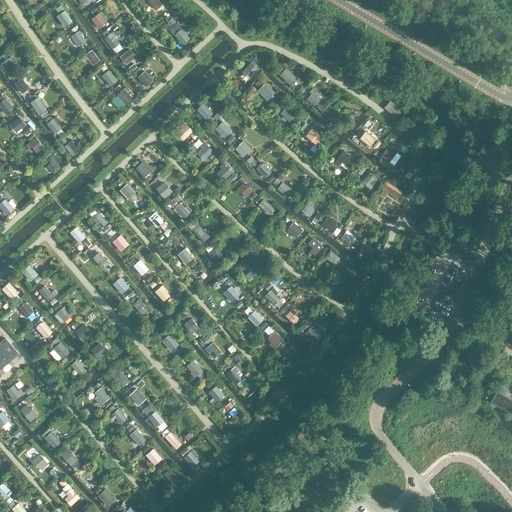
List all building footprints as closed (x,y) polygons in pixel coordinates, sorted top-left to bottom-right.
[(147,0),(155,10),(162,5),(158,0),(147,0)] [(73,21),(65,10),(57,16),(64,27),(73,21)] [(107,22),(100,12),(91,19),(98,28),(107,22)] [(173,17),(168,22),(171,26),(176,22),(173,17)] [(190,39),(183,29),(175,35),(182,45),(190,39)] [(112,49),(120,43),(112,33),(110,34),(107,30),(102,33),(105,37),(104,38),(112,49)] [(71,36),(79,47),(86,42),(79,31),(71,36)] [(137,56),(130,49),(120,57),(127,65),(137,56)] [(92,50),(85,55),(82,57),(85,61),(88,59),(93,65),(100,60),(92,50)] [(257,55),(252,60),(256,64),(260,58),(257,55)] [(11,57),(9,59),(2,64),(8,74),(16,68),(12,63),(14,61),(11,57)] [(101,61),(96,65),(99,70),(104,66),(101,61)] [(259,69),(251,62),(242,72),(250,79),(259,69)] [(134,63),(129,67),(132,72),(138,67),(134,63)] [(101,76),(110,87),(118,80),(109,69),(101,76)] [(281,76),(289,84),(296,77),(287,69),(281,76)] [(138,77),(146,87),(153,81),(144,71),(138,77)] [(14,83),(22,94),(30,88),(22,77),(20,79),(18,76),(15,78),(17,81),(14,83)] [(297,78),(292,84),(298,88),(302,83),(297,78)] [(260,79),(255,84),(258,87),(263,83),(260,79)] [(257,91),(267,100),(275,92),(265,83),(257,91)] [(306,99),(315,106),(321,99),(318,97),(320,94),(313,87),(309,92),(311,93),(306,99)] [(116,95),(125,105),(133,98),(124,88),(116,95)] [(38,97),(31,102),(39,115),(47,110),(38,97)] [(0,106),(5,113),(13,107),(7,98),(0,103),(0,106)] [(386,106),(395,114),(400,108),(391,100),(386,106)] [(197,109),(206,119),(213,113),(203,103),(197,109)] [(282,104),(277,109),(280,112),(285,107),(282,104)] [(280,113),(290,122),(297,115),(287,106),(280,113)] [(341,116),(342,114),(335,109),(327,118),(337,126),(344,118),(341,116)] [(50,114),(44,119),(47,123),(53,118),(50,114)] [(20,116),(10,124),(16,132),(26,123),(20,116)] [(56,116),(53,118),(47,123),(55,133),(61,128),(57,122),(59,120),(56,116)] [(223,121),(215,128),(224,137),(232,130),(223,121)] [(177,132),(184,140),(193,131),(185,122),(180,126),(182,128),(177,132)] [(304,122),(299,127),(303,130),(308,125),(304,122)] [(305,136),(316,144),(322,136),(312,127),(305,136)] [(195,131),(191,135),(195,140),(199,136),(195,131)] [(366,131),(360,138),(369,146),(376,139),(366,131)] [(44,148),(36,137),(26,145),(29,149),(32,146),(37,153),(44,148)] [(80,143),(76,146),(72,140),(65,146),(73,156),(83,147),(80,143)] [(252,149),(244,140),(235,148),(243,157),(252,149)] [(197,153),(204,160),(213,151),(205,142),(200,146),(202,148),(197,153)] [(388,145),(380,155),(388,161),(396,151),(388,145)] [(343,150),(335,161),(341,165),(343,161),(349,165),(354,158),(343,150)] [(47,166),(54,174),(61,168),(51,156),(47,159),(50,163),(47,166)] [(136,168),(144,177),(151,171),(143,162),(136,168)] [(256,168),(265,178),(272,172),(263,162),(256,168)] [(216,173),(224,181),(233,172),(223,163),(220,167),(222,169),(216,173)] [(361,164),(356,171),(362,175),(367,168),(361,164)] [(362,182),(371,189),(378,180),(369,173),(362,182)] [(158,186),(165,180),(161,176),(154,183),(158,186)] [(156,188),(165,199),(173,192),(164,181),(156,188)] [(253,191),(244,182),(235,191),(238,195),(241,192),(246,198),(253,191)] [(277,189),(288,198),(294,190),(283,182),(277,189)] [(386,182),(379,193),(385,197),(388,192),(392,186),(386,182)] [(120,190),(128,199),(136,192),(127,183),(120,190)] [(254,192),(249,197),(252,200),(257,195),(254,192)] [(0,202),(0,207),(7,215),(14,209),(6,198),(0,202)] [(173,198),(166,205),(169,208),(171,206),(183,218),(192,210),(188,205),(185,207),(181,203),(179,204),(173,198)] [(258,205),(270,215),(275,210),(263,199),(258,205)] [(312,213),(313,214),(314,212),(314,211),(313,205),(310,201),(309,202),(308,201),(301,209),(309,217),(312,213)] [(148,218),(157,228),(165,221),(156,211),(148,218)] [(92,218),(101,229),(108,222),(99,212),(92,218)] [(317,214),(313,220),(316,223),(321,218),(317,214)] [(322,224),(331,231),(338,222),(328,215),(322,224)] [(194,221),(188,225),(192,229),(197,225),(194,221)] [(288,229),(298,237),(303,231),(293,222),(288,229)] [(108,225),(102,230),(105,234),(111,229),(108,225)] [(70,233),(79,243),(86,237),(77,226),(70,233)] [(193,231),(203,242),(210,237),(200,226),(193,231)] [(169,228),(164,233),(168,237),(173,232),(169,228)] [(341,238),(351,246),(356,239),(346,231),(341,238)] [(121,234),(113,241),(121,250),(129,243),(121,234)] [(310,252),(315,256),(324,245),(313,237),(308,244),(313,248),(310,252)] [(177,246),(179,251),(187,247),(185,243),(177,246)] [(212,243),(206,249),(209,252),(215,247),(212,243)] [(359,251),(370,258),(375,251),(365,243),(359,251)] [(217,264),(225,257),(216,246),(208,253),(217,264)] [(193,257),(186,248),(177,255),(185,264),(193,257)] [(340,258),(330,250),(325,257),(335,265),(340,258)] [(101,268),(107,263),(98,253),(93,258),(101,268)] [(133,266),(142,275),(149,268),(140,259),(133,266)] [(22,271),(30,281),(38,274),(30,264),(22,271)] [(343,273),(353,280),(358,271),(349,265),(343,273)] [(245,276),(252,284),(258,279),(255,276),(257,273),(252,269),(245,276)] [(113,283),(121,294),(129,287),(121,277),(113,283)] [(1,289),(10,299),(18,292),(9,282),(1,289)] [(54,289),(51,292),(45,285),(39,290),(48,301),(57,293),(54,289)] [(155,291),(164,301),(170,295),(162,285),(155,291)] [(223,292),(232,302),(240,295),(231,285),(223,292)] [(273,287),(264,295),(273,304),(280,297),(276,294),(278,292),(273,287)] [(133,304),(142,315),(149,309),(140,298),(133,304)] [(34,311),(26,302),(25,303),(21,299),(16,304),(18,306),(19,305),(20,306),(19,307),(27,317),(34,311)] [(59,302),(53,307),(57,311),(62,306),(59,302)] [(57,312),(65,322),(72,315),(64,306),(57,312)] [(292,306),(289,310),(284,315),(293,323),(297,318),(294,314),(297,311),(292,306)] [(254,310),(247,317),(256,326),(263,318),(254,310)] [(184,323),(193,334),(200,328),(191,317),(184,323)] [(36,328),(45,338),(53,332),(43,321),(36,328)] [(307,322),(300,329),(304,332),(310,325),(307,322)] [(84,324),(75,331),(82,340),(91,332),(84,324)] [(312,325),(310,327),(304,333),(314,342),(320,335),(317,332),(318,330),(312,325)] [(165,328),(159,333),(163,337),(169,332),(165,328)] [(275,332),(269,338),(273,341),(271,344),(275,348),(283,339),(275,332)] [(169,335),(163,340),(172,352),(179,345),(169,335)] [(57,337),(52,341),(56,346),(53,348),(62,359),(70,352),(57,337)] [(5,338),(0,343),(0,368),(18,353),(5,338)] [(108,352),(100,342),(91,350),(99,360),(108,352)] [(205,349),(214,359),(222,352),(213,342),(205,349)] [(286,356),(297,366),(304,359),(293,349),(286,356)] [(193,359),(186,366),(196,377),(203,370),(193,359)] [(71,365),(81,376),(87,371),(76,360),(71,365)] [(241,378),(237,373),(240,371),(235,366),(226,373),(235,384),(241,378)] [(112,377),(122,387),(130,381),(120,370),(112,377)] [(137,374),(131,378),(134,382),(140,377),(137,374)] [(210,379),(205,384),(209,388),(214,383),(210,379)] [(242,380),(237,384),(241,388),(245,384),(245,383),(242,380)] [(21,388),(18,390),(14,385),(6,390),(14,401),(24,393),(21,388)] [(490,402),(511,414),(511,413),(511,400),(504,396),(508,389),(501,385),(498,391),(497,391),(490,402)] [(210,391),(218,401),(224,395),(216,386),(210,391)] [(95,398),(101,405),(109,398),(100,388),(95,393),(98,396),(95,398)] [(136,389),(130,395),(139,405),(145,399),(136,389)] [(255,389),(247,396),(254,405),(263,398),(255,389)] [(230,402),(225,407),(228,410),(233,406),(230,402)] [(20,409),(30,421),(38,415),(29,403),(20,409)] [(153,405),(148,409),(152,413),(157,409),(153,405)] [(229,412),(233,417),(230,419),(235,424),(243,417),(234,407),(229,412)] [(119,408),(112,414),(109,417),(113,420),(115,418),(120,424),(127,418),(119,408)] [(10,420),(2,411),(0,412),(0,426),(0,427),(10,420)] [(149,417),(157,427),(164,421),(156,411),(149,417)] [(48,428),(42,434),(44,436),(50,430),(48,428)] [(130,435),(139,446),(146,440),(137,429),(130,435)] [(45,438),(54,448),(61,442),(52,431),(45,438)] [(182,444),(170,431),(165,437),(176,449),(182,444)] [(190,432),(185,436),(188,440),(193,436),(190,432)] [(187,447),(180,452),(183,456),(190,450),(187,447)] [(61,455),(71,466),(79,459),(71,451),(70,453),(67,449),(61,455)] [(146,455),(154,465),(162,458),(154,449),(146,455)] [(184,457),(193,467),(199,461),(190,451),(184,457)] [(49,464),(39,454),(31,462),(37,468),(39,466),(42,470),(49,464)] [(78,461),(72,466),(76,471),(82,465),(78,461)] [(82,466),(77,471),(80,474),(85,470),(82,466)] [(163,474),(173,484),(179,478),(170,468),(163,474)] [(97,478),(90,469),(81,477),(89,485),(97,478)] [(63,479),(59,483),(64,488),(68,484),(63,479)] [(0,484),(0,493),(5,500),(13,493),(3,482),(0,484)] [(68,495),(65,498),(72,505),(80,497),(71,488),(66,493),(68,495)] [(106,490),(104,491),(99,496),(107,505),(114,499),(106,490)] [(12,508),(14,511),(27,511),(19,502),(12,508)]
